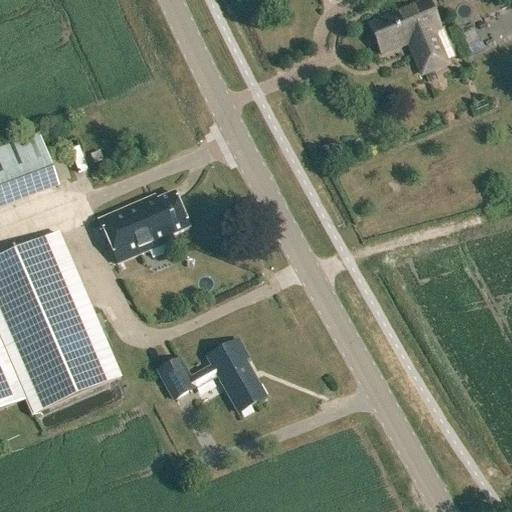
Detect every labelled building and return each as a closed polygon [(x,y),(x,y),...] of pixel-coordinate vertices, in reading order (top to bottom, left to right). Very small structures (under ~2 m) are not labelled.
[(410,45),(424,77),(448,67),(431,26),(438,23),(429,3),(371,28),(383,57),(410,45)] [(0,152),(0,212),(56,191),(36,139),(0,152)] [(74,145),(84,174),(96,170),(85,141),(74,145)] [(97,217),(116,261),(172,237),(170,233),(188,225),(172,190),(148,200),(146,196),(97,217)] [(58,237),(0,262),(0,413),(26,402),(33,417),(120,378),(58,237)] [(219,379),(240,416),(266,402),(242,360),(248,357),(241,345),(210,362),(214,371),(192,384),(181,364),(160,376),(175,404),(219,379)]
